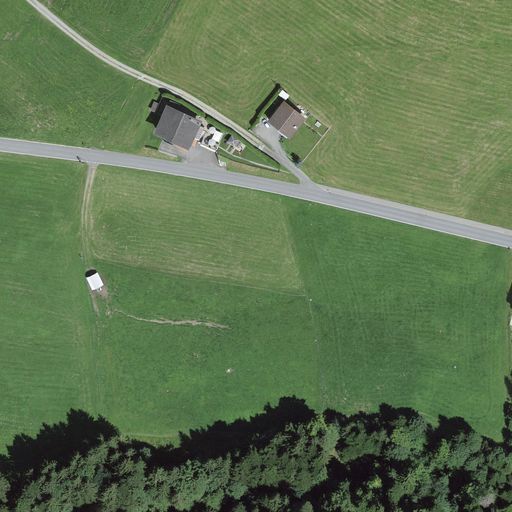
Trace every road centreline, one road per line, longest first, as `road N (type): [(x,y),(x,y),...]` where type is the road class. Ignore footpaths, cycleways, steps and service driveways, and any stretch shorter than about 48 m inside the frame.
road 1 (tertiary): [(0,143),(236,179),(511,241)]
road 2 (track): [(30,0),(128,71),(235,127),(301,174),(310,194)]
road 3 (track): [(111,434),(108,342),(83,230),(95,156)]
